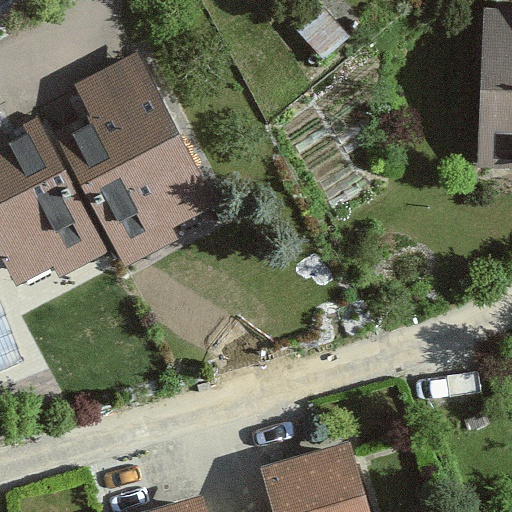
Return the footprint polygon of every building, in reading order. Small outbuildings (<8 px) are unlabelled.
[(511,13),(495,13),(485,171),(511,172),(511,13)] [(98,134),(69,148),(127,263),(221,216),(143,62),(79,95),(98,134)] [(0,251),(22,298),(110,257),(47,123),(6,142),(0,129),(0,251)] [(379,511),(364,454),(275,476),(283,511),(379,511)] [(211,511),(209,503),(177,511),(211,511)]
